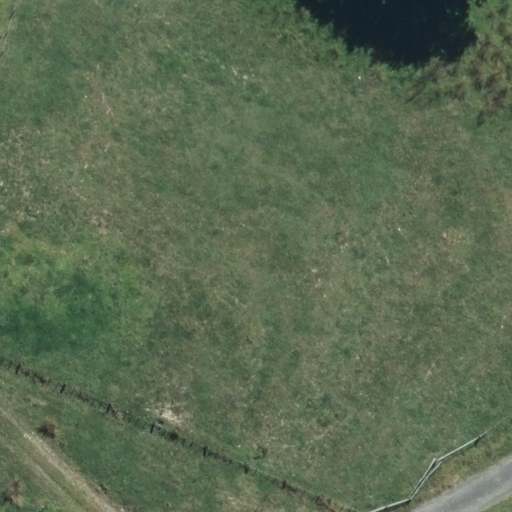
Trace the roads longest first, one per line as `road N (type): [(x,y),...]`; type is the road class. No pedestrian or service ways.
road 1 (unknown): [(511,387),(261,511)]
road 2 (unknown): [(140,511),(107,494),(0,380)]
